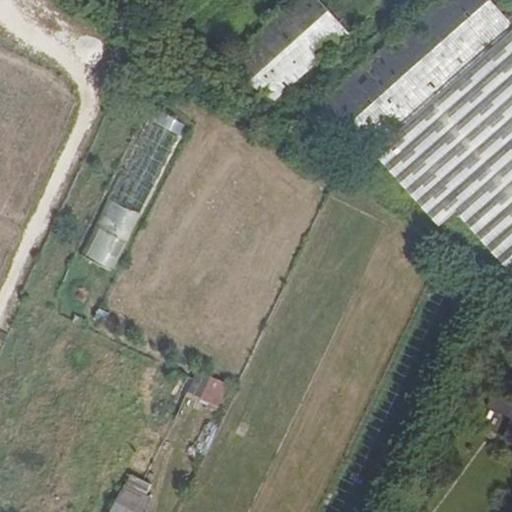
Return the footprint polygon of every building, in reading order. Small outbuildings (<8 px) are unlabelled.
[(226,60),(291,0),(211,0),(189,21),(226,60)] [(389,0),(295,0),(232,57),(273,104),(389,0)] [(511,29),(511,19),(494,0),(455,0),(332,108),(371,152),(511,29)] [(511,39),(380,156),(445,229),(463,213),(511,268),(511,39)] [(84,256),(114,270),(185,125),(155,110),(84,256)] [(193,379),(185,396),(216,411),(229,384),(197,370),(193,379)] [(146,511),(158,487),(130,474),(113,511),(146,511)]
